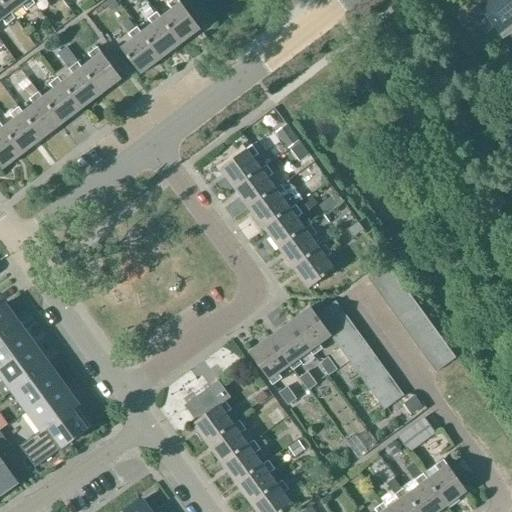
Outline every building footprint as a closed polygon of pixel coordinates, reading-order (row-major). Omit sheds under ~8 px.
[(14,19),(11,14),(10,14),(0,0),(0,21),(2,20),(6,25),(14,19)] [(0,0),(10,14),(11,14),(22,5),(26,11),(34,5),(30,0),(0,0)] [(172,10),(161,19),(160,19),(180,45),(200,30),(180,4),(176,0),(174,0),(168,5),(172,10)] [(511,0),(483,0),(478,5),(503,37),(504,36),(506,38),(511,33),(511,0)] [(148,5),(142,10),(148,18),(154,13),(148,5)] [(141,34),(160,60),(180,45),(160,19),(161,19),(157,14),(148,20),(152,25),(141,34)] [(121,50),(140,75),(160,60),(141,34),(137,29),(129,35),(133,40),(121,50)] [(93,61),(82,69),(101,95),(121,80),(102,54),(101,55),(97,49),(89,55),(93,61)] [(62,84),(82,110),(101,95),(82,69),(78,64),(69,70),(73,76),(62,84)] [(54,90),(43,99),(42,99),(62,125),(82,110),(62,84),(58,79),(50,85),(54,90)] [(23,114),(42,140),(62,125),(42,99),(43,99),(39,94),(30,100),(34,105),(23,114)] [(15,120),(4,129),(3,129),(23,155),(42,140),(23,114),(19,108),(11,115),(15,120)] [(0,166),(3,170),(23,155),(3,129),(4,129),(0,123),(0,166)] [(276,132),(288,149),(299,141),(286,124),(276,132)] [(220,169),(235,190),(261,170),(252,159),(258,155),(252,147),(246,150),(220,169)] [(261,170),(235,190),(249,210),(276,190),(267,179),(273,175),(266,166),(261,170)] [(276,190),(249,210),(264,230),(290,210),(282,199),(287,195),(281,186),(276,190)] [(311,197),(298,207),(303,214),(316,204),(311,197)] [(305,230),(296,218),(302,215),(295,206),(290,210),(264,230),(279,250),(305,230)] [(323,217),(311,225),(317,232),(328,224),(323,217)] [(357,224),(348,231),(353,238),(362,231),(357,224)] [(279,250),(293,269),(320,250),(319,250),(311,238),(316,234),(310,226),(305,230),(279,250)] [(319,250),(320,250),(293,269),(308,290),(335,270),(326,258),(331,254),(325,246),(319,250)] [(375,289),(395,275),(387,264),(368,278),(375,289)] [(402,285),(395,275),(375,289),(383,299),(402,285)] [(410,296),(402,285),(383,299),(390,310),(410,296)] [(418,306),(410,296),(390,310),(398,320),(418,306)] [(324,327),(343,312),(336,302),(316,316),(324,327)] [(0,307),(0,338),(16,327),(11,322),(13,320),(3,305),(0,307)] [(425,317),(418,306),(398,320),(406,331),(425,317)] [(310,351),(310,352),(313,356),(322,350),(319,345),(331,336),(324,327),(316,316),(310,308),(290,323),(310,351)] [(324,327),(331,336),(332,337),(351,323),(343,312),(324,327)] [(433,327),(425,317),(406,331),(413,341),(433,327)] [(290,366),(289,367),(293,371),(302,364),(299,360),(310,352),(310,351),(290,323),(269,338),(290,366)] [(351,323),(332,337),(339,348),(358,333),(351,323)] [(0,369),(32,346),(22,332),(20,333),(16,327),(0,338),(0,369)] [(440,338),(433,327),(413,341),(421,352),(440,338)] [(358,333),(339,348),(347,358),(366,344),(358,333)] [(278,375),(289,367),(290,366),(269,338),(249,353),(272,386),(281,379),(278,375)] [(448,348),(440,338),(421,352),(428,362),(448,348)] [(366,344),(347,358),(354,368),(374,354),(366,344)] [(0,369),(0,372),(13,391),(45,368),(40,362),(43,360),(32,346),(0,369)] [(455,358),(448,348),(428,362),(436,373),(455,358)] [(374,354),(354,368),(362,379),(381,365),(374,354)] [(338,370),(328,357),(320,364),(329,376),(338,370)] [(381,365),(362,379),(369,389),(389,375),(381,365)] [(28,411),(62,386),(51,372),(49,373),(45,368),(13,391),(28,411)] [(308,372),(299,378),(309,391),(317,385),(308,372)] [(389,375),(369,389),(377,400),(396,386),(389,375)] [(192,425),(207,445),(234,426),(234,425),(225,414),(231,410),(225,402),(231,398),(218,381),(184,406),(196,422),(192,425)] [(42,431),(74,408),(70,402),(72,400),(62,386),(28,411),(42,430),(42,431)] [(396,386),(377,400),(384,410),(404,396),(396,386)] [(288,387),(279,393),(288,406),(297,399),(288,387)] [(74,408),(42,431),(42,430),(19,447),(35,468),(91,427),(80,412),(78,414),(74,408)] [(424,419),(399,438),(410,452),(435,433),(424,419)] [(207,445),(222,465),(248,446),(248,445),(240,434),(245,430),(239,422),(234,425),(234,426),(207,445)] [(248,445),(248,446),(222,465),(236,485),(263,466),(263,465),(254,454),(260,450),(254,442),(248,445)] [(0,490),(2,492),(17,482),(0,458),(0,490)] [(263,465),(263,466),(236,485),(251,505),(277,486),(277,485),(269,474),(274,470),(268,461),(263,465)] [(427,481),(446,507),(467,492),(447,466),(443,461),(435,467),(436,468),(424,476),(427,480),(427,481)] [(416,465),(408,471),(415,481),(423,475),(416,465)] [(419,511),(439,511),(446,507),(427,481),(427,480),(424,476),(423,475),(415,481),(419,486),(407,495),(419,511)] [(397,480),(388,487),(395,496),(404,489),(397,480)] [(277,485),(277,486),(251,505),(256,511),(284,511),(292,506),(283,494),(289,490),(282,481),(277,485)] [(388,511),(419,511),(407,495),(404,489),(395,496),(399,501),(388,509),(387,510),(388,511)] [(147,511),(139,501),(124,511),(147,511)]
